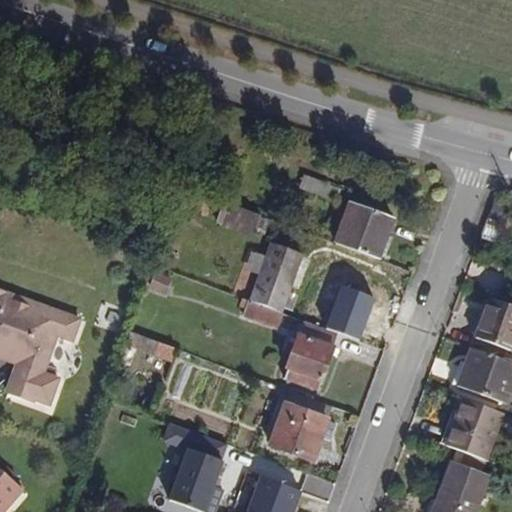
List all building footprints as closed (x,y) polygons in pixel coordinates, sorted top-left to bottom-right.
[(394,238),(409,193),(366,178),(351,224),(394,238)] [(267,217),(274,198),(237,185),(230,205),(267,217)] [(319,234),(287,223),(284,233),(316,244),(319,234)] [(316,244),(284,233),(268,281),(301,292),(316,244)] [(192,280),(197,265),(181,259),(175,274),(192,280)] [(24,288),(25,283),(2,275),(0,280),(0,347),(12,352),(16,340),(23,343),(20,349),(35,355),(25,384),(52,394),(53,391),(68,397),(78,370),(61,364),(75,326),(92,332),(99,310),(57,294),(55,299),(24,288)] [(303,293),(301,292),(268,281),(264,280),(262,286),(267,288),(264,296),(298,308),(303,293)] [(57,294),(25,283),(24,288),(55,299),(57,294)] [(346,370),(366,314),(325,300),(305,357),(346,370)] [(178,344),(182,332),(151,322),(147,334),(178,344)] [(511,381),(511,337),(500,333),(486,372),(511,381)] [(173,364),(177,345),(133,335),(129,355),(173,364)] [(511,446),(511,392),(493,385),(475,433),(493,439),(511,446)] [(338,442),(351,403),(309,388),(296,428),(338,442)] [(191,451),(221,461),(227,445),(169,424),(163,441),(191,451)] [(511,460),(511,456),(511,446),(493,439),(488,451),(511,460)] [(20,507),(43,480),(0,443),(0,511),(17,511),(21,508),(20,507)] [(488,451),(477,448),(467,475),(505,489),(508,480),(511,480),(511,460),(488,451)] [(221,461),(191,451),(172,500),(203,511),(210,511),(228,463),(221,461)] [(310,511),(312,511),(325,473),(286,459),(272,499),(310,511)] [(454,508),(466,511),(496,511),(505,489),(467,475),(454,508)]
